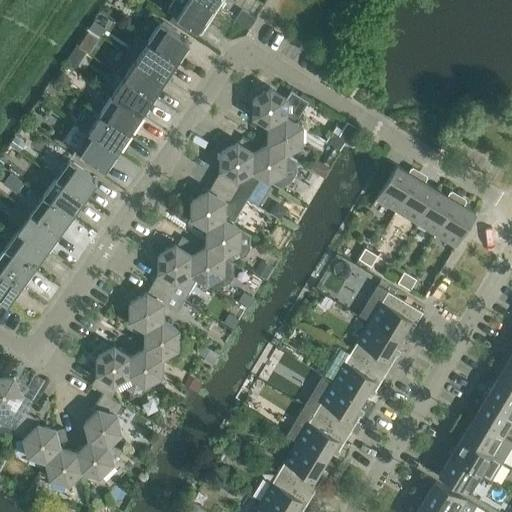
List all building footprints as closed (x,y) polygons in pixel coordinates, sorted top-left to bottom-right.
[(217,9),(204,0),(173,0),(167,11),(173,15),(170,21),(188,33),(192,27),(201,33),(217,9)] [(223,0),(204,0),(217,9),(223,0)] [(242,10),(235,20),(249,29),(256,18),(242,10)] [(95,21),(89,29),(101,37),(106,29),(95,21)] [(190,42),(160,23),(148,41),(177,61),(190,42)] [(177,61),(148,41),(136,59),(165,79),(177,61)] [(70,55),(64,63),(75,70),(80,62),(70,55)] [(165,79),(136,59),(124,77),(153,97),(165,79)] [(62,72),(56,81),(66,87),(72,78),(62,72)] [(153,97),(124,77),(112,95),(141,115),(153,97)] [(286,98),(271,89),(254,98),(254,116),(254,117),(264,123),(269,126),(286,116),(296,122),(308,101),(291,91),(286,98)] [(141,115),(112,95),(100,113),(130,133),(141,115)] [(130,133),(100,113),(87,105),(75,123),(88,131),(118,151),(130,133)] [(285,154),(301,145),(302,126),(296,122),(286,116),(269,126),(269,144),(285,154)] [(254,117),(250,124),(260,130),(264,123),(254,117)] [(348,121),(340,135),(347,140),(346,141),(346,142),(353,146),(360,145),(357,134),(360,129),(348,121)] [(75,123),(63,142),(105,170),(118,151),(88,131),(75,123)] [(333,131),(327,142),(341,150),(342,149),(346,142),(346,141),(347,140),(340,135),(333,131)] [(15,136),(9,144),(20,152),(26,144),(15,136)] [(253,152),(238,143),(221,152),(221,170),(215,180),(248,200),(262,177),(253,171),(253,152)] [(262,177),(278,187),(290,181),(295,172),(295,160),(285,154),(269,144),(253,152),(253,171),(262,177)] [(98,181),(69,160),(56,178),(84,199),(98,181)] [(316,160),(311,169),(324,177),(329,169),(316,160)] [(397,165),(376,198),(396,210),(419,173),(411,168),(408,172),(397,165)] [(3,184),(17,193),(24,182),(10,173),(3,184)] [(425,182),(428,178),(419,173),(396,210),(416,222),(436,189),(425,182)] [(43,195),(72,216),(84,199),(56,178),(43,195)] [(209,190),(192,200),(192,218),(207,228),(224,219),(233,224),(248,200),(215,180),(209,190)] [(450,191),(447,196),(436,189),(416,222),(435,234),(458,196),(450,191)] [(30,213),(59,234),(72,216),(43,195),(30,213)] [(455,246),(476,213),(464,206),(467,201),(458,196),(435,234),(455,246)] [(277,202),(271,213),(281,219),(287,208),(277,202)] [(17,230),(46,251),(59,234),(30,213),(17,230)] [(250,249),(251,234),(233,224),(224,219),(207,228),(207,245),(224,256),(234,262),(246,255),(250,249)] [(5,248),(33,269),(46,251),(17,230),(5,248)] [(183,236),(177,245),(191,254),(192,254),(202,248),(183,236)] [(165,244),(156,239),(150,248),(159,253),(165,244)] [(191,267),(192,254),(191,254),(177,245),(176,244),(160,254),(159,272),(153,282),(174,295),(184,301),(198,278),(191,273),(191,267)] [(234,262),(224,256),(207,245),(202,248),(192,254),(191,267),(191,273),(207,283),(217,289),(230,282),(234,276),(234,262)] [(365,247),(358,259),(365,262),(371,251),(365,247)] [(0,253),(0,270),(21,286),(33,269),(5,248),(0,253)] [(371,266),(378,255),(371,251),(365,262),(371,266)] [(260,264),(254,274),(265,281),(271,270),(260,264)] [(0,298),(8,304),(21,286),(0,270),(0,298)] [(404,271),(398,282),(404,286),(410,275),(404,271)] [(410,290),(417,279),(410,275),(404,286),(410,290)] [(174,295),(153,282),(147,293),(130,302),(130,320),(146,330),(163,321),(163,303),(178,311),(184,301),(174,295)] [(412,330),(423,312),(388,290),(369,321),(399,339),(405,331),(412,330)] [(243,292),(238,301),(249,307),(254,298),(243,292)] [(229,316),(224,325),(233,330),(238,321),(229,316)] [(141,327),(131,321),(127,327),(137,333),(141,327)] [(179,330),(163,321),(146,330),(145,347),(162,358),(178,349),(179,330)] [(397,355),(394,348),(399,339),(369,321),(351,351),(386,373),(397,355)] [(113,384),(130,375),(130,356),(114,346),(98,355),(97,374),(91,385),(103,392),(112,397),(116,390),(113,384)] [(162,376),(162,358),(145,347),(130,356),(130,375),(145,385),(162,376)] [(368,391),(376,390),(386,373),(351,351),(333,381),(363,400),(368,391)] [(208,352),(203,360),(213,366),(217,357),(208,352)] [(511,366),(506,363),(495,382),(511,392),(511,366)] [(190,374),(184,384),(197,392),(203,382),(190,374)] [(0,376),(0,423),(14,429),(20,420),(26,411),(33,400),(22,394),(14,377),(0,376)] [(360,415),(358,408),(363,400),(333,381),(315,411),(350,433),(360,415)] [(511,392),(495,382),(484,400),(511,417),(511,392)] [(123,404),(112,397),(103,392),(95,405),(99,409),(85,422),(90,440),(109,445),(122,432),(117,414),(123,404)] [(511,423),(511,417),(484,400),(473,419),(504,437),(511,423)] [(29,455),(46,461),(60,447),(56,429),(38,424),(39,420),(26,411),(20,420),(14,429),(13,431),(23,438),(29,455)] [(332,451),(339,450),(350,433),(315,411),(296,442),(326,460),(332,451)] [(511,446),(511,442),(504,437),(473,419),(462,437),(503,462),(511,446)] [(65,428),(56,430),(59,443),(68,440),(65,428)] [(503,462),(462,437),(451,456),(481,474),(491,481),(503,462)] [(113,463),(109,445),(90,440),(77,452),(82,471),(99,476),(113,463)] [(324,476),(321,468),(326,460),(296,442),(278,472),(313,493),(324,476)] [(69,483),(82,471),(77,452),(60,447),(46,461),(50,478),(69,483)] [(439,475),(469,494),(481,474),(451,456),(439,475)] [(294,511),(295,511),(303,510),(313,493),(278,472),(260,502),(276,511),(294,511)] [(472,511),(476,505),(435,481),(424,500),(443,511),(472,511)] [(443,511),(424,500),(416,511),(443,511)] [(276,511),(260,502),(253,511),(276,511)]
